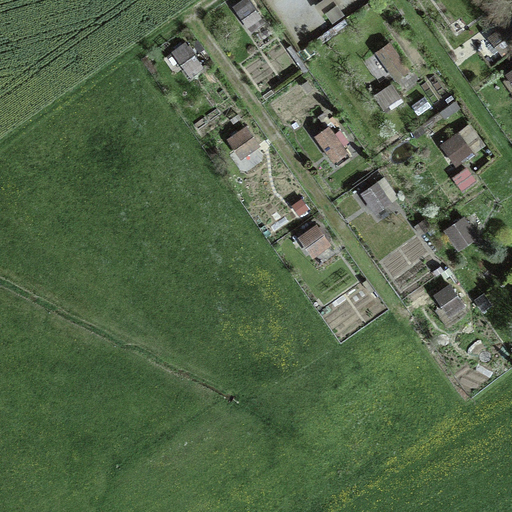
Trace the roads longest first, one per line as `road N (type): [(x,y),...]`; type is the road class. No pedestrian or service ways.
road 1 (track): [(189,17),(463,404)]
road 2 (track): [(401,0),(511,157)]
